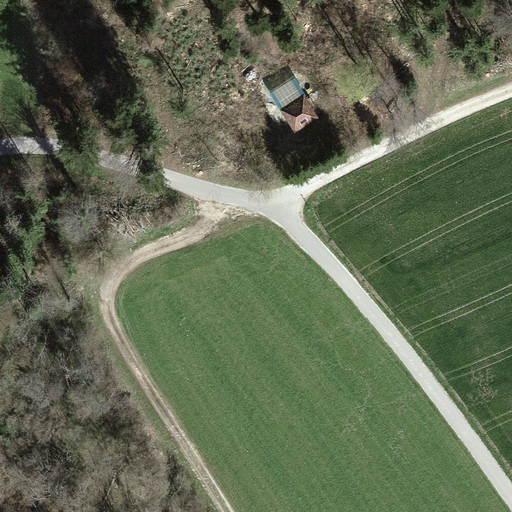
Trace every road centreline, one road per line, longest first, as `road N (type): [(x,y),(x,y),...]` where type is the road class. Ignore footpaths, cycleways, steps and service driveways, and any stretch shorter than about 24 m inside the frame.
road 1 (track): [(0,147),(66,139),(99,145),(266,206),(511,90)]
road 2 (track): [(232,196),(195,231),(129,258),(106,292),(121,343),(225,511)]
road 3 (track): [(266,206),(322,255),(511,500)]
